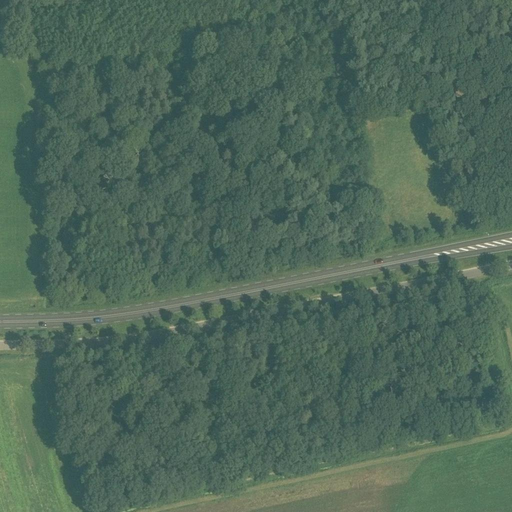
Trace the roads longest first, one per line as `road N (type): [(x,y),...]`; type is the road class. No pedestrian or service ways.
road 1 (primary): [(0,323),(165,309),(511,241)]
road 2 (unclassified): [(0,346),(187,330),(511,267)]
